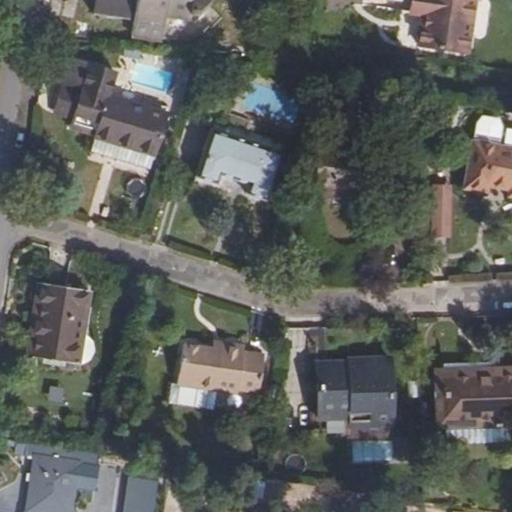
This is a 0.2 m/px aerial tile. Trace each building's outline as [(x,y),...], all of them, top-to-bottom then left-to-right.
[(94,0),(93,8),(129,14),(130,0),(94,0)] [(136,0),(134,15),(164,19),(166,11),(193,14),(208,0),(136,0)] [(421,0),(366,0),(366,5),(370,6),(366,37),(414,44),(421,0)] [(129,14),(93,8),(92,13),(128,19),(129,14)] [(161,39),(164,19),(134,15),(132,34),(161,39)] [(119,149),(115,162),(148,173),(166,116),(107,98),(113,76),(64,60),(58,85),(82,92),(73,120),(70,131),(96,139),(95,141),(119,149)] [(50,112),(73,120),(82,92),(58,85),(50,112)] [(238,198),(256,206),(278,160),(211,131),(191,177),(210,185),(215,176),(242,188),(238,198)] [(119,149),(95,141),(91,155),(115,162),(119,149)] [(511,199),(511,200),(511,151),(476,145),(468,189),(485,191),(486,188),(511,192),(511,199)] [(331,193),(348,195),(370,198),(376,159),(318,151),(311,200),(329,203),(331,193)] [(450,238),(449,192),(428,192),(428,238),(450,238)] [(331,193),(329,203),(347,205),(348,195),(331,193)] [(30,353),(75,363),(90,307),(93,293),(48,281),(30,353)] [(94,308),(90,307),(75,363),(82,365),(88,362),(96,353),(94,341),(88,337),(94,308)] [(210,338),(209,345),(217,346),(219,339),(210,338)] [(180,339),(173,378),(165,377),(161,396),(163,400),(168,401),(171,398),(200,404),(202,407),(207,408),(210,407),(212,406),(213,402),(211,399),(213,386),(234,390),(235,387),(257,391),(263,355),(240,351),(242,344),(219,339),(217,346),(209,345),(180,339)] [(350,415),(350,418),(390,417),(388,361),(349,362),(349,367),(327,368),(327,378),(316,379),(317,416),(350,415)] [(349,367),(349,362),(315,363),(316,379),(327,378),(327,368),(349,367)] [(443,373),(444,383),(494,381),(494,371),(443,373)] [(511,381),(494,381),(444,383),(440,383),(442,432),(506,430),(511,429),(511,381)] [(350,415),(317,416),(318,424),(350,424),(350,418),(350,415)] [(390,417),(350,418),(350,424),(350,432),(390,431),(390,417)] [(351,441),(352,463),(395,461),(395,440),(351,441)] [(25,511),(67,511),(75,464),(33,458),(25,511)] [(121,511),(152,511),(158,486),(129,479),(121,511)]
